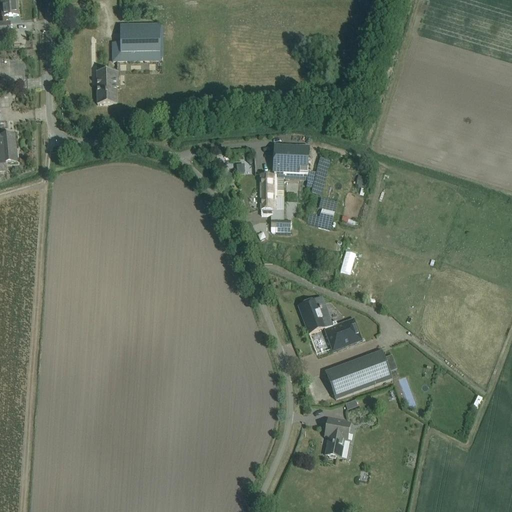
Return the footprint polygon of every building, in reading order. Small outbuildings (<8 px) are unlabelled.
[(17,0),(1,0),(3,23),(0,22),(0,34),(11,33),(10,22),(9,22),(8,17),(19,16),(17,0)] [(160,25),(120,26),(120,43),(113,43),(113,62),(161,61),(160,25)] [(119,88),(118,73),(97,73),(98,106),(117,105),(117,88),(119,88)] [(18,163),(15,135),(0,136),(0,172),(7,171),(6,164),(18,163)] [(273,173),(283,173),(308,174),(309,148),(275,147),(273,173)] [(277,198),(277,176),(261,176),(261,211),(273,211),(272,216),(271,217),(271,221),(284,221),(284,198),(277,198)] [(322,299),(299,308),(309,335),(324,330),(325,331),(324,331),(333,353),(362,342),(354,320),(337,326),(336,322),(331,324),(322,299)] [(382,352),(326,373),(336,401),(392,380),(382,352)] [(351,425),(328,420),(325,438),(330,439),(329,444),(328,444),(325,456),(341,459),(344,442),(347,442),(351,425)]
